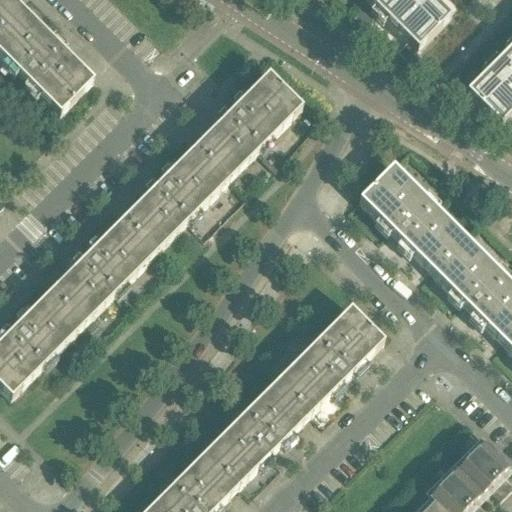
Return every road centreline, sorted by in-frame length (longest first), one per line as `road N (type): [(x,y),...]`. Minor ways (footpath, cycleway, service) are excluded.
road 1 (residential): [(68,511),(180,380),(300,209)]
road 2 (residential): [(0,260),(157,100),(54,0)]
road 3 (residential): [(279,511),(436,350)]
road 4 (residential): [(436,350),(300,209)]
road 5 (residential): [(511,182),(366,87)]
road 6 (residential): [(366,87),(231,0)]
road 7 (residential): [(300,209),(366,87)]
